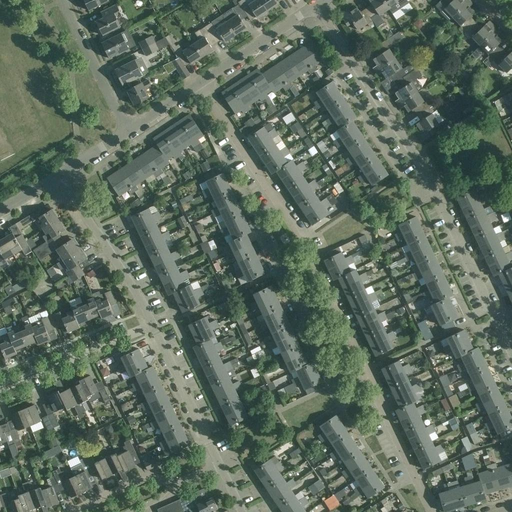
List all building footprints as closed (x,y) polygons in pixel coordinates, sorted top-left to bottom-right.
[(83,0),(89,11),(108,2),(107,0),(83,0)] [(256,17),(257,18),(261,16),(262,18),(269,14),(267,11),(259,0),(256,0),(248,6),(244,0),(241,0),(238,2),(237,3),(239,5),(247,16),(250,21),(256,17)] [(259,0),(267,11),(278,4),(277,2),(279,0),(259,0)] [(365,10),(377,28),(384,24),(379,16),(389,9),(382,0),(368,0),(373,6),(370,8),(370,6),(365,10)] [(407,2),(407,1),(406,0),(382,0),(389,9),(392,14),(408,3),(407,2)] [(440,13),(448,21),(452,18),(469,1),(468,0),(463,0),(463,1),(462,0),(453,0),(452,1),(451,0),(441,0),(439,2),(435,6),(441,12),(440,13)] [(472,4),(469,1),(452,18),(461,27),(459,30),(463,34),(475,22),(472,18),(470,19),(469,18),(474,12),(469,7),(472,4)] [(122,16),(116,4),(100,12),(101,13),(104,11),(107,17),(96,22),(103,36),(120,27),(116,19),(122,16)] [(247,16),(239,5),(232,9),(222,16),(235,35),(246,28),(241,20),(247,16)] [(377,28),(365,10),(360,14),(357,8),(351,12),(348,8),(339,14),(347,26),(353,22),(358,30),(366,24),(369,27),(374,24),(377,28)] [(211,23),(205,27),(216,43),(222,39),(225,42),(235,35),(222,16),(211,23)] [(422,23),(419,19),(413,24),(417,30),(422,27),(422,23)] [(480,46),(497,30),(494,26),(491,30),(486,24),(483,27),(481,26),(479,27),(475,22),(463,34),(461,36),(465,41),(467,39),(468,39),(471,37),(480,46)] [(216,43),(205,27),(200,30),(199,30),(194,33),(199,41),(193,44),(202,57),(213,50),(211,47),(216,43)] [(480,46),(471,55),(476,59),(479,56),(479,54),(483,50),(489,56),(486,58),(491,63),(503,51),(499,47),(498,48),(497,46),(502,41),(497,36),(500,33),(497,30),(480,46)] [(128,49),(120,33),(101,43),(110,59),(128,49)] [(142,50),(155,43),(152,37),(139,43),(142,50)] [(385,41),(381,44),(373,49),(376,54),(377,53),(379,56),(373,60),(377,66),(373,68),(375,72),(395,59),(388,48),(389,47),(395,43),(391,37),(388,39),(385,41)] [(155,43),(142,50),(145,56),(169,44),(165,38),(155,43)] [(299,50),(314,73),(316,76),(320,74),(314,64),(317,62),(319,64),(324,60),(312,42),(312,43),(307,47),(306,45),(299,50)] [(202,57),(193,44),(182,52),(178,45),(172,49),(182,63),(190,75),(184,67),(190,63),(191,65),(202,57)] [(293,56),(288,60),(299,77),(307,71),(310,76),(314,73),(299,50),(292,55),(293,56)] [(503,51),(491,63),(496,68),(498,65),(506,73),(511,67),(511,51),(507,56),(503,52),(504,51),(503,51)] [(395,59),(375,72),(378,76),(382,73),(386,79),(392,75),(393,77),(392,78),(395,83),(409,74),(405,68),(402,70),(395,59)] [(142,76),(134,60),(115,70),(123,86),(142,76)] [(274,67),(289,89),(293,87),(290,82),(299,77),(288,60),(282,64),(281,62),(274,67)] [(183,80),(190,75),(182,63),(175,68),(183,80)] [(285,92),(289,89),(274,67),(267,72),(268,73),(263,76),(271,91),(273,94),(282,88),(285,92)] [(409,74),(395,83),(398,88),(400,87),(401,89),(395,93),(399,99),(395,101),(398,105),(422,89),(416,80),(422,76),(417,68),(409,74)] [(269,108),(270,109),(274,106),(266,94),(271,91),(263,76),(258,69),(250,74),(248,75),(264,100),(269,108)] [(264,100),(248,75),(242,80),(244,83),(241,84),(253,103),(259,99),(261,102),(264,100)] [(151,87),(148,80),(127,91),(134,105),(149,97),(145,90),(151,87)] [(338,91),(332,82),(316,93),(320,98),(314,103),(316,106),(338,91)] [(230,87),(247,112),(250,109),(248,106),(253,103),(241,84),(239,85),(238,83),(231,87),(230,87)] [(247,112),(230,87),(221,93),(235,114),(241,111),(243,114),(247,112)] [(294,97),(298,94),(293,87),(289,89),(293,95),(294,97)] [(316,106),(318,109),(324,105),(328,111),(344,100),(338,91),(316,106)] [(414,111),(417,116),(431,107),(429,104),(428,101),(425,103),(417,92),(398,105),(400,109),(404,107),(408,112),(414,108),(415,110),(414,111)] [(472,97),(466,101),(472,109),(479,105),(472,97)] [(299,117),(303,114),(306,112),(298,100),(294,103),(293,107),(299,117)] [(326,121),(328,124),(350,109),(344,100),(328,111),(332,117),(326,121)] [(435,112),(431,107),(417,116),(418,115),(422,120),(416,124),(420,130),(416,133),(422,142),(434,134),(431,129),(438,124),(432,114),(435,112)] [(336,123),(340,128),(352,121),(356,118),(350,109),(328,124),(330,127),(336,123)] [(180,121),(196,145),(199,150),(200,151),(203,148),(198,140),(203,136),(189,115),(180,121)] [(257,116),(252,120),(255,124),(256,125),(261,121),(257,116)] [(251,118),(246,122),(250,128),(255,124),(252,120),(251,118)] [(196,145),(180,121),(171,127),(173,130),(178,138),(185,148),(190,145),(195,152),(199,150),(196,145)] [(340,128),(336,131),(340,137),(334,142),(336,145),(358,130),(352,121),(340,128)] [(254,147),(275,133),(269,123),(247,138),(254,147)] [(173,130),(171,127),(162,133),(178,157),(182,155),(180,152),(185,148),(178,138),(173,130)] [(306,135),(302,129),(297,132),(301,138),(306,135)] [(336,145),(338,148),(344,144),(348,150),(364,139),(358,130),(336,145)] [(153,139),(158,146),(167,160),(172,156),(174,159),(178,157),(162,133),(153,139)] [(260,156),(275,146),(272,140),(278,136),(275,133),(254,147),(260,156)] [(348,163),(370,148),(364,139),(348,150),(352,155),(345,159),(348,163)] [(145,154),(160,176),(163,173),(160,169),(169,163),(167,160),(158,146),(153,150),(152,149),(145,154)] [(275,146),(260,156),(266,165),(288,151),(286,147),(279,152),(275,146)] [(348,163),(350,166),(356,162),(360,168),(376,157),(370,148),(348,163)] [(288,151),(266,165),(272,174),(276,172),(287,164),(283,158),(290,154),(288,151)] [(145,154),(137,158),(138,160),(133,163),(144,180),(152,174),(159,184),(162,181),(159,176),(160,176),(145,154)] [(360,168),(364,173),(358,177),(360,181),(382,166),(376,157),(360,168)] [(282,180),(282,181),(304,166),(302,163),(296,167),(292,161),(287,164),(276,172),(282,180)] [(211,169),(207,162),(200,165),(203,173),(211,169)] [(144,180),(133,163),(127,167),(127,166),(120,170),(135,192),(138,190),(135,185),(144,180)] [(288,189),(288,190),(304,179),(300,173),(306,169),(304,166),(282,181),(288,189)] [(382,166),(360,181),(362,184),(368,180),(372,186),(388,175),(382,166)] [(135,192),(120,170),(112,175),(113,176),(108,180),(107,178),(107,179),(118,196),(127,190),(130,195),(134,193),(135,192)] [(191,177),(188,171),(182,175),(186,181),(191,177)] [(170,183),(163,173),(160,176),(166,186),(170,183)] [(204,195),(228,183),(223,173),(205,181),(208,188),(202,191),(204,195)] [(304,179),(288,190),(294,199),(316,184),(314,181),(308,185),(304,179)] [(215,201),(232,193),(228,183),(204,195),(205,198),(212,195),(215,201)] [(316,184),(294,199),(300,207),(316,197),(312,191),(318,187),(316,184)] [(457,198),(461,208),(486,196),(484,193),(477,196),(474,190),(457,198)] [(213,214),(237,203),(232,193),(215,201),(218,207),(211,211),(213,214)] [(193,199),(191,195),(179,201),(181,205),(193,199)] [(300,207),(306,216),(333,198),(331,195),(319,202),(316,197),(300,207)] [(486,196),(461,208),(466,218),(483,209),(480,203),(487,200),(486,196)] [(333,198),(306,216),(312,225),(328,215),(324,209),(335,201),(333,198)] [(141,203),(138,199),(131,203),(135,208),(141,203)] [(221,214),(224,221),(241,213),(237,203),(213,214),(214,218),(221,214)] [(43,230),(58,220),(52,209),(45,214),(42,209),(30,216),(15,224),(20,231),(34,222),(37,226),(40,225),(43,230)] [(136,227),(160,216),(158,212),(151,215),(148,209),(131,217),(136,227)] [(483,209),(466,218),(471,227),(494,216),(493,213),(486,216),(483,209)] [(241,213),(224,221),(227,227),(220,230),(222,234),(246,222),(241,213)] [(136,227),(141,237),(158,229),(155,222),(161,219),(160,216),(136,227)] [(188,226),(184,216),(177,219),(181,229),(188,226)] [(496,220),(494,216),(471,227),(475,237),(493,229),(490,223),(496,220)] [(395,235),(396,238),(420,227),(416,217),(398,225),(401,232),(395,235)] [(33,250),(36,256),(61,239),(58,235),(65,230),(58,220),(43,230),(46,234),(42,236),(46,242),(33,250)] [(246,222),(222,234),(224,237),(230,234),(233,240),(246,235),(251,232),(246,222)] [(201,224),(194,227),(198,233),(204,230),(201,224)] [(420,227),(396,238),(398,242),(405,239),(408,245),(425,237),(420,227)] [(158,229),(141,237),(145,246),(169,235),(167,232),(161,235),(158,229)] [(480,247),(504,236),(502,232),(496,235),(493,229),(475,237),(480,247)] [(13,233),(4,239),(13,254),(21,250),(25,255),(31,252),(22,235),(17,237),(18,238),(16,239),(13,233)] [(169,235),(145,246),(150,256),(167,248),(164,242),(171,239),(169,235)] [(246,235),(233,240),(229,242),(232,249),(225,252),(227,256),(251,245),(246,235)] [(504,236),(480,247),(485,257),(502,248),(499,242),(506,239),(504,236)] [(404,254),(406,258),(430,246),(425,237),(408,245),(411,251),(404,254)] [(13,254),(4,239),(0,240),(0,265),(2,269),(8,266),(4,259),(13,254)] [(59,255),(63,260),(81,248),(77,243),(75,242),(74,243),(71,240),(64,244),(61,239),(36,256),(40,261),(56,250),(59,255)] [(371,250),(367,240),(361,243),(364,250),(365,252),(371,250)] [(207,241),(201,244),(206,253),(211,251),(207,241)] [(235,256),(238,262),(255,254),(251,245),(227,256),(228,259),(235,256)] [(414,258),(417,264),(434,256),(430,246),(406,258),(396,262),(398,266),(414,258)] [(81,248),(63,260),(57,264),(61,270),(65,268),(67,271),(66,272),(69,277),(81,270),(88,265),(82,257),(84,256),(84,254),(81,248)] [(167,248),(150,256),(155,266),(178,255),(177,251),(170,255),(167,248)] [(489,266),(511,255),(511,252),(505,255),(502,248),(485,257),(489,266)] [(208,253),(211,260),(217,257),(213,250),(208,253)] [(353,259),(365,253),(365,252),(364,250),(351,256),(353,259)] [(378,251),(373,254),(375,260),(381,257),(378,251)] [(344,259),(341,252),(324,260),(329,270),(353,259),(351,256),(344,259)] [(255,254),(238,262),(241,268),(234,271),(236,275),(260,264),(255,254)] [(155,266),(159,276),(176,268),(173,261),(180,258),(178,255),(155,266)] [(511,255),(489,266),(494,276),(499,274),(511,268),(508,262),(511,259),(511,255)] [(434,256),(417,264),(420,271),(413,274),(415,277),(439,266),(434,256)] [(355,270),(355,269),(350,272),(348,266),(354,263),(353,259),(329,270),(333,280),(355,270)] [(236,275),(238,279),(244,275),(248,282),(265,274),(260,264),(236,275)] [(415,277),(417,281),(423,277),(426,284),(443,276),(439,266),(415,277)] [(503,284),(511,279),(511,267),(511,268),(499,274),(503,284)] [(179,274),(176,268),(159,276),(164,286),(187,274),(186,271),(179,274)] [(81,270),(69,277),(73,282),(84,275),(81,270)] [(333,280),(334,281),(338,278),(343,288),(367,276),(365,273),(358,276),(355,270),(333,280)] [(93,271),(87,275),(89,279),(96,275),(93,271)] [(196,275),(194,271),(187,274),(164,286),(169,296),(173,293),(185,287),(182,281),(196,275)] [(343,288),(347,297),(365,289),(362,283),(368,280),(367,276),(343,288)] [(423,293),(424,297),(448,285),(444,276),(426,284),(429,290),(423,293)] [(30,285),(26,279),(20,282),(23,288),(25,288),(30,285)] [(230,285),(227,279),(221,282),(224,287),(230,285)] [(511,279),(503,284),(508,294),(511,291),(511,279)] [(15,292),(11,284),(4,288),(8,296),(15,292)] [(200,288),(193,291),(190,284),(190,285),(185,287),(173,293),(178,303),(202,292),(209,288),(207,285),(200,288)] [(448,285),(424,297),(426,300),(433,297),(436,303),(448,298),(453,295),(448,285)] [(250,304),(251,307),(275,296),(271,286),(256,293),(253,294),(257,301),(250,304)] [(347,297),(352,307),(376,296),(374,292),(368,296),(365,289),(347,297)] [(93,298),(95,301),(102,319),(113,314),(110,306),(115,304),(110,291),(100,295),(99,291),(92,294),(93,298)] [(203,295),(202,292),(178,303),(183,313),(200,305),(197,298),(203,295)] [(275,296),(251,307),(253,311),(260,308),(263,314),(280,306),(275,296)] [(352,307),(357,317),(374,309),(371,302),(378,299),(376,296),(352,307)] [(89,304),(83,306),(89,320),(100,315),(101,319),(102,319),(95,301),(93,298),(87,300),(89,304)] [(448,298),(436,303),(431,305),(434,312),(427,315),(429,319),(453,307),(448,298)] [(71,308),(79,328),(80,328),(78,324),(89,320),(83,306),(78,308),(76,305),(71,308)] [(259,324),(261,327),(284,315),(280,306),(263,314),(266,320),(259,324)] [(453,307),(429,319),(431,322),(437,319),(440,325),(458,317),(453,307)] [(68,333),(79,328),(71,308),(70,308),(72,311),(66,313),(68,316),(62,319),(60,312),(54,314),(59,327),(65,325),(68,333)] [(357,317),(361,327),(385,315),(383,312),(377,315),(374,309),(357,317)] [(39,345),(50,340),(47,332),(52,330),(48,321),(47,317),(41,320),(39,314),(28,318),(31,324),(39,345)] [(240,314),(235,317),(239,325),(244,323),(240,314)] [(269,327),(272,333),(289,325),(284,315),(261,327),(262,330),(269,327)] [(383,328),(380,322),(387,319),(385,315),(361,327),(366,337),(383,328)] [(193,335),(217,323),(215,320),(209,324),(206,317),(203,318),(188,325),(193,335)] [(431,336),(423,321),(418,324),(424,339),(431,336)] [(193,335),(198,345),(210,339),(215,337),(212,331),(219,328),(217,323),(193,335)] [(26,330),(21,332),(26,346),(37,341),(39,345),(31,324),(25,326),(26,330)] [(289,325),(272,333),(275,340),(268,343),(270,346),(294,335),(289,325)] [(11,326),(6,328),(16,354),(17,354),(15,350),(26,346),(21,332),(18,326),(13,328),(11,326)] [(6,329),(8,334),(0,336),(0,351),(2,351),(5,359),(16,354),(6,328),(6,329)] [(394,335),(393,331),(386,334),(383,328),(366,337),(371,346),(394,335)] [(444,351),(468,340),(464,330),(446,338),(450,345),(443,348),(444,351)] [(252,342),(248,333),(243,335),(248,345),(252,342)] [(294,335),(270,346),(272,350),(278,347),(281,353),(298,344),(294,335)] [(371,346),(375,356),(393,348),(389,341),(396,338),(394,335),(371,346)] [(230,342),(227,336),(219,340),(222,345),(230,342)] [(193,347),(198,357),(221,346),(220,342),(213,345),(210,339),(198,345),(193,347)] [(468,340),(444,351),(446,355),(453,352),(456,358),(461,356),(473,350),(468,340)] [(278,362),(279,365),(303,354),(298,344),(281,353),(284,359),(278,362)] [(221,346),(198,357),(202,367),(219,359),(216,352),(223,349),(221,346)] [(259,346),(250,351),(252,355),(261,350),(259,346)] [(457,365),(459,369),(482,357),(478,347),(473,350),(461,356),(464,362),(457,365)] [(118,367),(119,370),(143,359),(138,349),(121,357),(124,364),(118,367)] [(259,352),(251,356),(254,361),(262,357),(259,352)] [(303,354),(279,365),(281,370),(288,366),(291,373),(295,370),(308,364),(303,355),(303,354)] [(482,357),(459,369),(460,372),(467,369),(470,375),(487,367),(482,357)] [(237,362),(238,362),(237,358),(229,362),(222,365),(219,359),(202,367),(207,376),(237,362)] [(148,368),(143,359),(119,370),(121,374),(128,371),(131,377),(135,375),(148,368)] [(386,379),(410,367),(408,364),(402,367),(399,361),(381,369),(386,379)] [(238,366),(237,362),(207,376),(212,386),(229,378),(226,372),(232,369),(238,366)] [(293,383),(317,372),(312,362),(308,364),(295,370),(298,377),(292,380),(293,383)] [(133,388),(157,376),(152,366),(148,368),(135,375),(138,381),(131,384),(133,388)] [(386,379),(391,388),(408,380),(405,374),(412,371),(410,367),(386,379)] [(466,385),(468,388),(492,377),(487,367),(470,375),(473,382),(466,385)] [(259,376),(256,368),(250,370),(254,378),(259,376)] [(317,372),(293,383),(295,387),(302,384),(305,390),(322,382),(317,372)] [(90,376),(79,381),(88,399),(90,403),(100,398),(90,376)] [(162,386),(157,376),(133,388),(135,391),(141,388),(144,394),(162,386)] [(492,377),(468,388),(470,392),(476,389),(479,395),(496,387),(492,377)] [(216,396),(240,385),(238,381),(232,384),(229,378),(212,386),(216,396)] [(391,389),(395,398),(419,387),(418,384),(411,387),(408,380),(391,388),(391,389)] [(88,399),(79,381),(80,384),(70,388),(82,413),(86,411),(82,402),(88,399)] [(272,382),(267,385),(270,391),(276,388),(272,382)] [(293,383),(284,388),(287,395),(297,390),(295,387),(293,383)] [(240,385),(216,396),(221,406),(238,398),(235,391),(241,388),(240,385)] [(268,393),(264,385),(257,389),(260,397),(268,393)] [(141,404),(143,407),(166,396),(162,386),(144,394),(147,400),(141,403),(141,404)] [(448,398),(453,395),(449,386),(444,388),(448,398)] [(419,387),(395,398),(400,408),(413,403),(417,400),(414,394),(421,391),(419,387)] [(496,387),(479,395),(482,401),(476,404),(477,408),(501,396),(496,387)] [(82,413),(70,388),(60,393),(58,391),(66,408),(67,409),(73,406),(78,415),(82,413)] [(111,401),(104,388),(99,391),(105,404),(111,401)] [(287,395),(284,388),(277,391),(280,398),(287,395)] [(66,408),(58,391),(47,396),(55,412),(66,407),(66,408)] [(453,395),(448,398),(452,408),(460,404),(455,395),(453,396),(453,395)] [(154,414),(171,406),(166,396),(143,407),(144,410),(151,407),(154,414)] [(501,396),(477,408),(479,411),(485,408),(488,414),(506,406),(501,396)] [(241,404),(238,398),(221,406),(226,416),(250,404),(248,400),(241,404)] [(413,403),(400,408),(395,410),(400,420),(424,409),(422,406),(416,409),(413,403)] [(250,404),(226,416),(231,426),(248,417),(245,411),(251,408),(250,404)] [(34,405),(23,410),(30,426),(41,421),(34,405)] [(171,406),(154,414),(157,420),(150,423),(152,427),(176,415),(171,406)] [(510,416),(506,406),(488,414),(491,421),(485,424),(486,427),(510,416)] [(400,420),(405,430),(422,422),(419,416),(426,412),(424,409),(400,420)] [(19,430),(30,426),(23,410),(12,414),(19,430)] [(47,416),(53,428),(59,425),(53,413),(47,416)] [(160,427),(163,433),(180,425),(176,415),(152,427),(153,430),(160,427)] [(320,439),(342,424),(336,415),(320,426),(324,432),(318,436),(320,439)] [(53,428),(47,416),(42,418),(48,431),(53,428)] [(133,416),(127,418),(130,425),(136,422),(133,416)] [(511,419),(510,416),(486,427),(488,431),(495,428),(498,434),(511,427),(511,419)] [(454,418),(449,421),(453,431),(459,428),(454,418)] [(422,422),(405,430),(409,440),(433,428),(431,425),(425,428),(422,422)] [(16,449),(15,444),(10,431),(7,423),(0,426),(0,444),(7,442),(11,451),(16,449)] [(475,430),(472,423),(471,423),(465,426),(468,433),(475,430)] [(332,444),(348,433),(342,424),(320,439),(322,443),(328,439),(332,444)] [(113,431),(110,425),(105,427),(108,433),(113,431)] [(161,446),(185,435),(180,425),(163,433),(166,439),(159,442),(161,446)] [(433,428),(409,440),(414,450),(431,441),(438,438),(433,428)] [(10,431),(15,444),(20,442),(21,442),(16,429),(10,431)] [(476,432),(469,435),(474,445),(480,441),(476,432)] [(354,442),(348,433),(332,444),(336,450),(330,454),(332,457),(354,442)] [(190,445),(185,435),(161,446),(166,456),(190,445)] [(472,446),(467,437),(461,440),(467,453),(469,451),(472,446)] [(58,438),(50,441),(53,447),(61,444),(58,438)] [(117,456),(123,470),(125,472),(135,467),(130,455),(135,453),(129,440),(123,443),(125,446),(123,447),(125,452),(117,456)] [(414,450),(419,459),(442,448),(441,444),(434,448),(431,441),(414,450)] [(344,462),(360,451),(354,442),(332,457),(334,461),(340,457),(344,462)] [(59,445),(44,452),(47,458),(62,451),(59,445)] [(490,459),(502,456),(499,445),(487,448),(490,459)] [(424,469),(447,458),(442,448),(419,459),(424,469)] [(289,454),(292,458),(301,452),(298,449),(289,454)] [(92,473),(98,471),(102,480),(113,475),(105,458),(94,463),(91,455),(89,456),(87,451),(83,452),(85,457),(89,465),(92,473)] [(366,460),(360,451),(344,462),(348,468),(342,472),(344,475),(366,460)] [(123,470),(117,456),(115,453),(105,458),(113,475),(123,470)] [(474,461),(472,454),(462,458),(463,464),(474,461)] [(161,465),(157,456),(143,462),(148,471),(161,465)] [(260,479),(282,464),(280,461),(279,462),(275,456),(254,470),(260,479)] [(74,476),(80,490),(82,493),(93,488),(88,477),(93,475),(92,473),(89,465),(85,457),(79,460),(81,464),(71,469),(74,476)] [(372,469),(366,460),(344,475),(346,478),(352,474),(356,480),(372,469)] [(442,467),(443,472),(453,468),(453,466),(451,463),(442,467)] [(506,486),(511,484),(511,482),(507,465),(497,468),(496,463),(491,465),(499,490),(507,488),(506,486)] [(260,479),(266,488),(282,477),(278,472),(285,467),(282,464),(260,479)] [(478,474),(480,481),(484,493),(490,491),(490,493),(499,490),(491,465),(486,466),(488,471),(478,474)] [(443,472),(442,467),(441,468),(431,472),(434,477),(443,473),(443,472)] [(54,476),(61,491),(67,489),(71,498),(82,493),(80,490),(74,476),(67,480),(63,471),(61,472),(59,469),(52,472),(54,476)] [(378,478),(372,469),(356,480),(360,486),(354,490),(356,493),(378,478)] [(54,476),(49,478),(52,486),(41,490),(46,505),(47,508),(58,503),(55,494),(61,491),(54,476)] [(486,499),(484,493),(480,481),(474,483),(471,476),(468,477),(475,503),(486,499)] [(282,477),(266,488),(272,497),(294,482),(292,479),(286,483),(282,477)] [(465,506),(475,503),(468,477),(464,479),(466,486),(460,488),(465,506)] [(384,488),(378,478),(356,493),(342,503),(345,506),(358,497),(358,496),(364,492),(368,498),(384,488)] [(451,483),(447,484),(455,509),(465,506),(460,488),(457,481),(451,483)] [(294,482),(272,497),(278,506),(294,495),(290,490),(296,486),(294,482)] [(321,482),(315,486),(319,492),(325,488),(321,482)] [(445,511),(455,509),(447,484),(443,485),(445,492),(438,494),(443,511),(445,511)] [(29,491),(35,508),(46,505),(41,490),(40,488),(29,491)] [(333,495),(338,502),(342,500),(341,498),(346,495),(342,489),(337,493),(334,495),(333,495)] [(24,511),(25,511),(35,508),(29,491),(18,495),(18,496),(19,498),(24,511)] [(189,508),(200,503),(195,492),(179,500),(183,511),(184,511),(189,508)] [(24,511),(19,498),(8,502),(5,493),(0,495),(0,497),(4,509),(10,507),(11,511),(24,511)] [(294,495),(278,506),(282,511),(288,511),(306,500),(304,497),(298,501),(294,495)] [(338,502),(333,495),(324,501),(330,511),(339,504),(338,502)] [(213,500),(212,497),(200,503),(189,508),(190,511),(210,511),(213,511),(218,509),(217,506),(218,506),(215,499),(213,500)] [(174,502),(178,511),(180,511),(183,511),(179,500),(174,502)] [(288,511),(305,511),(302,508),(308,504),(306,500),(288,511)] [(178,511),(174,502),(168,504),(171,511),(178,511)]
